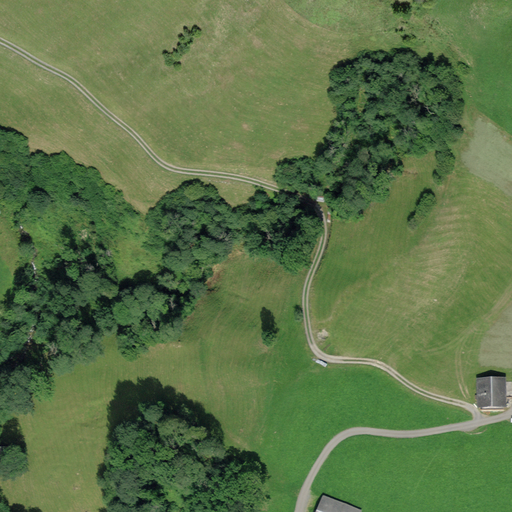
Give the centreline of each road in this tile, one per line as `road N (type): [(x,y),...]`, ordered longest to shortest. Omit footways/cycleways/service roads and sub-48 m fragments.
road 1 (track): [(476,424),(469,406),(424,393),(380,362),(334,360),(315,349),(305,299),(324,230),(314,205),(257,181),(168,166),(70,78),(0,40)]
road 2 (track): [(298,511),(319,461),(346,433),(421,432),(511,414)]
